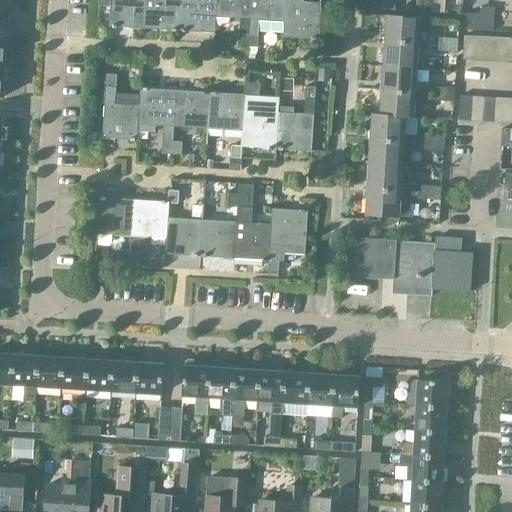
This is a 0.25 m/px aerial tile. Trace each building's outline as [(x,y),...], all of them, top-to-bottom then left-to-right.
[(0,0),(0,21),(9,22),(10,0),(0,0)] [(99,0),(99,6),(111,6),(109,26),(145,28),(146,0),(99,0)] [(146,0),(145,28),(179,30),(181,0),(146,0)] [(215,32),(216,17),(215,17),(216,0),(181,0),(179,30),(215,32)] [(238,46),(248,47),(250,19),(251,0),(216,0),(215,17),(216,17),(240,18),(238,46)] [(251,0),(250,19),(248,47),(258,47),(259,33),(283,34),(284,21),(286,0),(251,0)] [(283,34),(283,37),(319,39),(321,3),(304,1),(303,0),(286,0),(284,21),(283,34)] [(372,0),(371,8),(382,9),(382,1),(372,0)] [(395,0),(382,0),(382,1),(382,9),(395,10),(395,0)] [(445,1),(432,0),(431,12),(445,13),(445,1)] [(481,7),(481,19),(494,19),(495,8),(481,7)] [(386,15),(385,40),(419,43),(435,44),(435,37),(435,30),(420,29),(421,17),(386,15)] [(494,19),(481,19),(480,30),(493,31),(494,19)] [(0,21),(0,46),(8,47),(9,22),(0,21)] [(463,60),(475,60),(476,36),(464,35),(463,60)] [(475,60),(486,61),(488,37),(476,36),(475,60)] [(434,50),(446,51),(447,38),(435,37),(435,44),(434,50)] [(486,61),(498,62),(500,38),(488,37),(486,61)] [(447,38),(446,51),(457,52),(458,39),(447,38)] [(498,62),(510,62),(511,38),(500,38),(498,62)] [(385,40),(383,65),(417,67),(419,43),(385,40)] [(0,71),(6,72),(7,63),(10,63),(13,61),(14,49),(11,47),(8,47),(0,46),(0,71)] [(383,65),(382,90),(416,92),(417,67),(383,65)] [(330,83),(331,71),(319,70),(318,82),(330,83)] [(105,87),(102,138),(138,140),(139,134),(139,124),(140,104),(139,104),(140,96),(116,94),(117,75),(106,74),(105,87)] [(245,95),(246,95),(255,96),(256,83),(245,82),(245,94),(245,95)] [(281,82),(280,98),(289,99),(289,92),(295,92),(295,83),(281,82)] [(279,112),(276,149),(312,151),(316,87),(305,86),(303,114),(279,112)] [(431,100),(443,101),(443,87),(431,86),(431,100)] [(443,87),(443,101),(454,102),(455,88),(443,87)] [(140,104),(139,124),(139,134),(155,135),(156,125),(163,126),(162,153),(171,154),(172,141),(173,127),(176,90),(140,88),(140,96),(139,104),(140,104)] [(173,127),(208,129),(210,92),(176,90),(173,127)] [(382,90),(380,114),(380,115),(406,116),(406,117),(414,118),(416,92),(382,90)] [(208,129),(242,131),(243,131),(244,110),(245,110),(246,95),(245,95),(245,94),(210,92),(208,129)] [(459,120),(471,120),(473,96),(461,95),(459,120)] [(471,120),(483,121),(484,97),(473,96),(471,120)] [(483,121),(494,122),(496,98),(484,97),(483,121)] [(494,122),(506,123),(507,98),(496,98),(494,122)] [(242,131),(241,145),(242,145),(242,146),(276,149),(279,112),(245,110),(244,110),(243,131),(242,131)] [(372,114),(370,139),(421,142),(422,136),(414,135),(405,135),(406,117),(406,116),(380,115),(380,114),(372,114)] [(370,139),(369,164),(403,166),(404,148),(432,150),(433,136),(422,136),(421,142),(370,139)] [(433,136),(432,150),(444,151),(445,137),(433,136)] [(182,142),(172,141),(171,154),(182,155),(182,142)] [(242,145),(241,145),(232,145),(231,158),(241,158),(242,146),(242,145)] [(198,164),(199,158),(199,156),(189,155),(189,157),(189,164),(198,164)] [(231,158),(231,160),(230,169),(241,170),(241,158),(231,158)] [(369,164),(367,189),(402,191),(409,191),(409,185),(402,185),(403,166),(369,164)] [(418,199),(429,199),(430,186),(418,185),(418,199)] [(430,186),(429,199),(441,200),(442,187),(430,186)] [(402,191),(367,189),(366,214),(409,217),(411,191),(402,191)] [(169,203),(178,203),(179,191),(169,190),(168,202),(169,202),(169,203)] [(238,207),(239,194),(229,194),(228,206),(238,207)] [(235,258),(269,260),(272,225),(272,224),(271,224),(252,223),(253,208),(248,208),(249,195),(239,194),(238,207),(237,222),(235,258)] [(96,233),(95,245),(111,246),(112,234),(132,235),(132,225),(134,200),(98,198),(97,225),(96,233)] [(132,235),(131,245),(142,246),(150,237),(166,238),(167,225),(168,218),(168,216),(169,209),(169,203),(169,202),(168,202),(134,200),(132,225),(132,235)] [(269,260),(268,272),(279,273),(279,260),(283,260),(283,255),(305,256),(308,210),(272,208),(271,224),(272,224),(272,225),(269,260)] [(165,253),(200,256),(202,220),(168,218),(166,238),(165,253)] [(200,256),(235,258),(237,222),(202,220),(200,256)] [(473,253),(435,250),(436,243),(397,241),(397,240),(358,237),(358,241),(348,241),(346,272),(355,273),(355,277),(393,279),(392,295),(431,298),(432,290),(471,292),(473,253)] [(120,263),(130,264),(131,251),(121,250),(120,263)] [(131,251),(130,264),(140,264),(141,252),(131,251)] [(0,383),(12,385),(14,354),(0,353),(0,383)] [(14,354),(12,385),(25,385),(24,401),(36,402),(37,386),(39,356),(14,354)] [(39,356),(37,386),(62,388),(63,357),(39,356)] [(63,357),(62,388),(86,389),(88,359),(63,357)] [(88,359),(86,389),(111,391),(113,361),(88,359)] [(185,365),(183,396),(196,396),(195,414),(206,415),(207,397),(209,397),(210,367),(202,366),(202,364),(199,361),(189,360),(185,363),(185,365)] [(113,361),(111,391),(136,393),(138,362),(113,361)] [(138,362),(136,393),(162,394),(163,364),(138,362)] [(210,367),(209,397),(221,398),(220,417),(232,418),(235,368),(227,368),(227,366),(225,362),(214,362),(210,365),(210,367)] [(235,368),(232,418),(244,418),(245,400),(258,401),(260,370),(260,368),(258,365),(247,364),(243,367),(243,369),(235,368)] [(260,370),(258,401),(272,401),(272,414),(282,414),(283,402),(285,372),(277,371),(277,369),(275,366),(264,365),(260,368),(260,370)] [(283,402),(282,414),(283,414),(283,415),(307,417),(308,404),(310,373),(285,372),(283,402)] [(331,418),(332,419),(335,375),(310,373),(308,404),(331,405),(331,418)] [(335,375),(332,419),(342,419),(343,406),(358,407),(360,376),(335,375)] [(365,378),(364,402),(372,403),(373,389),(383,389),(384,379),(365,378)] [(409,393),(409,405),(417,406),(448,407),(449,381),(419,380),(417,380),(413,382),(412,387),(412,393),(409,393)] [(372,403),(364,402),(363,421),(371,421),(372,403)] [(417,406),(416,430),(446,432),(448,407),(417,406)] [(158,441),(169,442),(171,408),(160,408),(158,441)] [(171,408),(169,442),(180,442),(182,409),(171,408)] [(0,430),(8,431),(9,423),(0,422),(0,430)] [(17,432),(33,433),(34,425),(17,424),(17,432)] [(34,425),(33,433),(50,434),(50,426),(34,425)] [(67,435),(83,436),(84,428),(67,427),(67,435)] [(84,428),(83,436),(100,437),(100,429),(84,428)] [(134,431),(117,430),(116,438),(133,439),(134,431)] [(401,442),(401,454),(414,455),(445,457),(446,432),(416,430),(415,443),(401,442)] [(214,445),(231,446),(231,437),(214,436),(214,445)] [(231,437),(231,446),(246,447),(247,438),(231,437)] [(362,438),(361,452),(369,453),(370,438),(362,438)] [(263,448),(280,449),(281,440),(264,439),(263,448)] [(14,440),(12,459),(17,459),(32,460),(33,460),(34,441),(14,440)] [(281,440),(280,449),(296,450),(297,441),(281,440)] [(313,451),(330,452),(331,444),(313,442),(313,451)] [(331,444),(330,452),(355,454),(356,445),(331,444)] [(147,447),(147,457),(152,457),(157,453),(157,448),(147,447)] [(369,453),(361,452),(360,471),(368,471),(369,453)] [(401,454),(400,467),(407,467),(407,480),(413,480),(443,482),(445,457),(414,455),(401,454)] [(338,460),(338,470),(343,477),(354,477),(355,461),(338,460)] [(48,484),(46,511),(76,511),(77,509),(88,510),(91,463),(67,461),(66,480),(63,480),(63,485),(48,484)] [(0,472),(0,508),(23,510),(23,500),(35,501),(37,470),(32,470),(30,469),(30,465),(20,464),(20,469),(17,469),(13,468),(13,474),(0,472)] [(195,510),(198,466),(183,465),(180,496),(153,494),(152,511),(183,511),(184,509),(195,510)] [(100,495),(98,511),(143,511),(145,486),(146,473),(146,469),(118,467),(116,496),(100,495)] [(146,473),(145,486),(157,487),(158,474),(146,473)] [(249,480),(209,477),(208,497),(206,511),(234,511),(235,505),(247,506),(249,480)] [(413,480),(412,505),(442,507),(443,482),(413,480)] [(259,511),(299,511),(301,487),(289,486),(288,502),(261,500),(259,511)] [(359,487),(358,502),(367,502),(367,488),(359,487)] [(339,511),(350,511),(352,489),(339,488),(338,500),(315,498),(313,511),(339,511)] [(366,511),(367,502),(358,502),(357,511),(366,511)]
